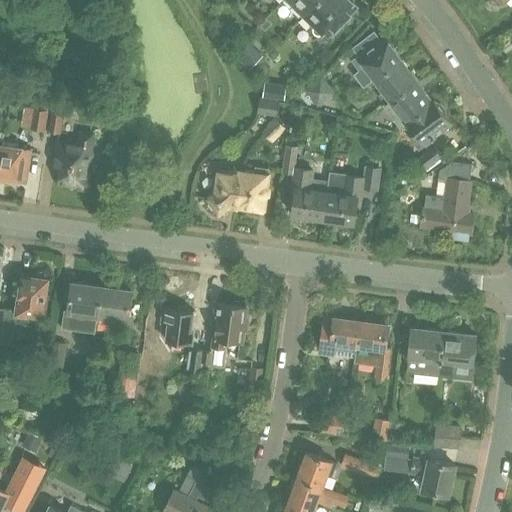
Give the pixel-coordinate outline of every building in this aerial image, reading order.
[(291,0),(305,13),(317,0),(291,0)] [(349,0),(317,0),(305,13),(313,22),(312,25),(312,28),(313,32),(315,33),(319,35),(324,34),(328,37),(331,35),(329,33),(355,6),(349,0)] [(352,59),(359,69),(354,73),(363,86),(374,77),(375,78),(401,58),(385,35),(352,59)] [(401,58),(375,78),(384,90),(378,95),(385,104),(418,80),(401,58)] [(317,106),(319,105),(336,92),(322,74),(322,73),(303,87),(306,90),(316,105),(317,106)] [(418,80),(385,104),(391,112),(397,108),(406,120),(432,100),(418,80)] [(283,101),(285,86),(265,83),(263,98),(283,101)] [(432,100),(406,120),(407,120),(415,131),(408,135),(419,149),(425,144),(433,138),(432,136),(452,122),(434,98),(432,100)] [(258,106),(257,114),(277,117),(279,102),(259,99),(258,106)] [(48,130),(48,131),(61,132),(63,115),(73,116),(74,107),(53,104),(52,111),(51,111),(48,130)] [(49,109),(32,107),(30,127),(45,129),(49,109)] [(277,117),(262,131),(272,141),(286,127),(277,117)] [(89,185),(89,183),(89,182),(87,179),(93,133),(81,131),(80,143),(60,141),(58,140),(55,165),(62,166),(60,182),(76,184),(79,188),(80,188),(82,189),(85,188),(87,187),(89,185)] [(2,144),(0,154),(0,176),(18,180),(19,173),(22,171),(27,172),(30,148),(2,144)] [(292,213),(322,217),(327,191),(328,180),(311,178),(312,170),(294,167),(297,146),(285,144),(281,172),(293,173),(291,187),(295,188),(292,213)] [(424,169),(441,157),(432,144),(415,158),(424,169)] [(327,191),(322,217),(353,221),(357,196),(360,197),(362,187),(376,189),(379,167),(364,165),(363,177),(345,174),(343,193),(327,191)] [(241,170),(237,206),(261,209),(263,199),(261,196),(267,193),(268,187),(265,184),(266,169),(255,167),(254,172),(241,170)] [(232,205),(237,206),(241,170),(230,169),(230,172),(216,171),(213,194),(208,196),(219,211),(232,205)] [(472,233),(474,214),(467,213),(471,180),(448,177),(443,209),(423,206),(420,225),(453,230),(452,236),(468,238),(468,232),(472,233)] [(20,284),(17,312),(24,323),(41,325),(42,315),(41,315),(46,278),(22,275),(20,284)] [(71,281),(67,310),(67,315),(62,314),(60,331),(94,336),(96,319),(101,285),(71,281)] [(101,285),(96,319),(124,323),(125,318),(127,319),(131,289),(101,285)] [(213,347),(224,348),(223,351),(238,353),(239,342),(242,343),(244,330),(241,325),(242,321),(245,317),(247,306),(217,303),(216,316),(217,316),(213,347)] [(192,343),(194,330),(191,330),(194,309),(166,306),(164,321),(168,322),(166,340),(192,343)] [(2,329),(0,340),(12,342),(16,315),(11,313),(4,313),(2,329)] [(334,341),(356,344),(359,320),(324,316),(320,352),(333,354),(334,341)] [(359,320),(356,344),(354,361),(377,364),(375,378),(386,379),(390,348),(386,347),(389,324),(359,320)] [(412,327),(409,355),(407,370),(440,374),(444,331),(412,327)] [(444,331),(440,374),(453,375),(455,360),(472,362),(475,334),(444,331)] [(66,341),(52,340),(49,365),(63,367),(66,341)] [(204,349),(189,347),(187,368),(201,370),(202,362),(204,349)] [(116,391),(133,393),(138,351),(122,349),(116,391)] [(204,349),(202,362),(211,363),(213,350),(204,349)] [(262,393),(264,366),(250,365),(247,392),(262,393)] [(14,405),(12,416),(22,419),(25,408),(14,405)] [(343,434),(345,414),(321,412),(320,432),(343,434)] [(387,440),(390,420),(375,417),(372,437),(387,440)] [(401,442),(404,420),(390,418),(388,440),(401,442)] [(458,448),(460,428),(436,426),(434,446),(458,448)] [(34,453),(41,439),(29,434),(22,447),(34,453)] [(386,442),(385,456),(384,468),(410,471),(410,472),(425,475),(423,488),(448,494),(454,466),(413,457),(408,457),(409,445),(386,442)] [(305,451),(296,478),(322,487),(327,473),(332,475),(336,462),(305,451)] [(374,477),(378,464),(345,452),(340,465),(374,477)] [(192,465),(184,481),(194,486),(199,476),(202,470),(192,465)] [(296,478),(286,506),(302,511),(312,511),(317,500),(331,505),(332,501),(344,506),(347,496),(322,487),(296,478)] [(0,508),(8,492),(0,487),(0,508)] [(174,487),(162,511),(209,511),(212,506),(196,498),(190,495),(179,490),(174,487)] [(390,511),(393,498),(371,493),(367,506),(390,511)] [(87,511),(70,503),(66,511),(51,504),(46,511),(87,511)]
